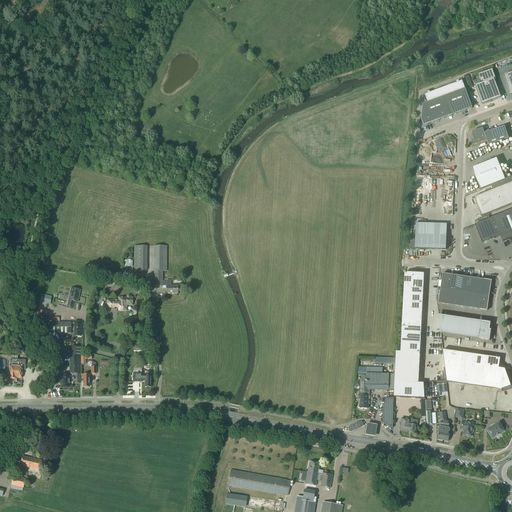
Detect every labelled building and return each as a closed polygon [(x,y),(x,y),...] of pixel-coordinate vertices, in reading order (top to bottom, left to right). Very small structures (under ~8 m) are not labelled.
[(492,70),(478,75),(481,82),(483,82),(483,83),(494,79),(495,79),(492,70)] [(476,86),(482,104),(501,98),(494,79),(483,83),(476,86)] [(421,120),(424,126),(472,108),(465,89),(462,81),(424,95),(427,103),(423,105),(421,120)] [(487,141),(488,146),(509,139),(504,127),(484,134),(483,128),(472,132),(472,135),(473,138),(472,138),(473,140),(474,140),(472,141),(472,146),(487,141)] [(505,180),(497,159),(472,169),(480,190),(505,180)] [(493,191),(474,198),(482,217),(511,204),(511,177),(505,181),(491,186),(493,191)] [(511,210),(475,225),(477,230),(478,229),(483,242),(494,238),(494,239),(496,238),(496,237),(500,235),(503,242),(511,238),(511,210)] [(415,235),(415,249),(446,251),(446,236),(415,235)] [(163,280),(163,271),(167,271),(167,246),(154,247),(154,256),(153,280),(153,286),(162,286),(166,286),(166,294),(177,294),(177,292),(178,292),(178,286),(171,286),(171,281),(166,281),(166,282),(163,282),(163,280)] [(134,271),(146,271),(146,247),(134,247),(134,271)] [(404,288),(412,288),(413,281),(413,273),(407,273),(404,273),(404,288)] [(425,274),(413,273),(413,281),(424,281),(425,274)] [(491,283),(491,281),(443,274),(438,304),(487,311),(487,310),(488,310),(489,307),(488,307),(491,285),(492,285),(492,283),(491,283)] [(424,281),(413,281),(412,288),(424,289),(424,281)] [(144,296),(147,290),(146,290),(147,289),(143,287),(142,289),(141,288),(138,293),(144,296)] [(74,301),(77,302),(80,290),(71,288),(67,308),(72,309),(74,301)] [(412,288),(404,288),(403,295),(423,296),(424,289),(412,288)] [(51,297),(41,295),(39,302),(50,304),(51,297)] [(403,295),(403,303),(423,304),(423,296),(403,295)] [(129,296),(128,296),(127,297),(127,298),(119,298),(119,301),(107,301),(107,308),(114,308),(118,308),(119,309),(119,312),(127,312),(127,307),(128,306),(133,306),(133,298),(131,298),(131,297),(130,296),(129,296)] [(403,303),(402,310),(423,311),(423,304),(403,303)] [(422,319),(423,311),(402,310),(402,318),(422,319)] [(489,323),(439,316),(441,334),(489,341),(490,335),(491,335),(492,332),(491,332),(491,331),(488,330),(489,323)] [(402,325),(422,326),(422,319),(402,318),(402,325)] [(71,334),(71,329),(71,323),(47,323),(45,323),(45,329),(47,329),(47,334),(71,334)] [(74,337),(81,336),(81,324),(74,324),(74,323),(71,323),(71,329),(74,329),(74,337)] [(402,325),(401,333),(414,334),(421,334),(422,326),(402,325)] [(401,333),(401,341),(421,342),(421,334),(414,334),(401,333)] [(401,341),(400,349),(420,350),(421,342),(401,341)] [(72,357),(70,357),(70,367),(72,367),(72,373),(81,373),(80,362),(80,356),(81,347),(72,347),(72,357)] [(396,351),(396,357),(420,359),(420,350),(400,349),(400,352),(396,351)] [(500,359),(443,350),(447,383),(495,390),(502,391),(502,390),(511,387),(505,370),(499,369),(500,359)] [(0,369),(1,369),(0,382),(9,382),(9,379),(16,379),(16,378),(21,378),(22,370),(25,370),(25,366),(17,365),(17,356),(0,355),(0,369)] [(396,357),(396,366),(420,367),(420,359),(396,357)] [(396,366),(395,374),(419,375),(420,367),(396,366)] [(143,375),(143,373),(141,373),(141,368),(134,368),(134,373),(133,373),(133,381),(144,381),(145,387),(151,387),(151,384),(151,375),(150,375),(150,372),(145,372),(145,375),(143,375)] [(356,381),(356,387),(361,387),(360,405),(359,405),(358,406),(358,407),(358,408),(359,408),(360,409),(367,409),(368,394),(369,394),(369,392),(369,390),(389,390),(389,385),(388,385),(389,382),(388,382),(388,374),(383,374),(366,374),(366,376),(361,376),(361,382),(356,381)] [(395,374),(395,382),(419,384),(419,375),(395,374)] [(436,385),(437,393),(439,392),(442,392),(442,385),(446,384),(446,380),(436,381),(437,385),(436,385)] [(395,382),(394,398),(407,398),(425,399),(424,384),(419,384),(395,382)] [(385,403),(383,404),(383,423),(393,428),(394,398),(385,398),(385,403)] [(462,419),(464,411),(457,410),(455,418),(462,419)] [(402,418),(399,430),(408,432),(408,433),(411,433),(412,434),(414,434),(415,434),(417,423),(418,421),(411,420),(402,418)] [(438,440),(443,441),(446,422),(442,421),(441,427),(439,426),(438,432),(439,432),(438,440)] [(356,423),(349,427),(350,430),(351,432),(352,432),(353,431),(361,427),(363,425),(362,422),(356,423)] [(474,432),(474,431),(473,430),(472,430),(473,424),(466,423),(465,424),(461,423),(460,430),(464,430),(463,436),(471,437),(472,433),(473,434),(473,433),(474,432)] [(377,426),(367,424),(365,436),(375,438),(377,426)] [(500,434),(503,432),(499,424),(495,427),(494,426),(492,428),(488,431),(492,439),(496,437),(500,434)] [(22,457),(20,466),(39,471),(42,461),(22,457)] [(302,472),(301,481),(305,482),(305,484),(316,486),(317,481),(318,474),(317,474),(319,464),(309,462),(308,472),(307,472),(307,473),(302,472)] [(10,473),(12,464),(5,463),(3,471),(10,473)] [(290,481),(288,481),(230,471),(228,485),(288,496),(290,481)] [(323,474),(323,475),(321,482),(321,481),(320,487),(330,489),(332,476),(323,474)] [(10,486),(23,489),(25,479),(13,476),(10,486)] [(315,492),(304,490),(302,500),(313,502),(315,492)] [(294,511),(313,511),(315,503),(313,503),(313,502),(302,500),(303,497),(297,496),(294,511)] [(321,511),(341,511),(342,506),(323,503),(321,511)]
